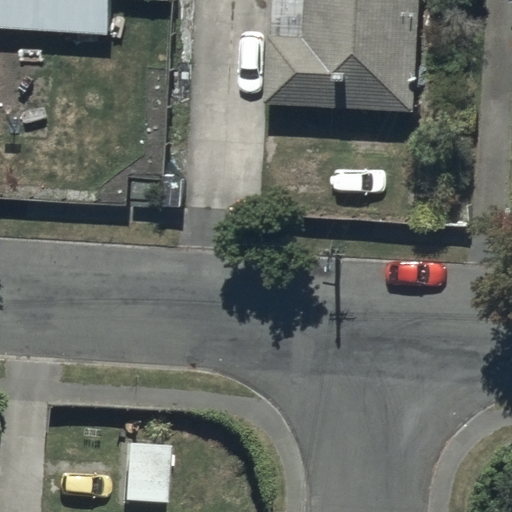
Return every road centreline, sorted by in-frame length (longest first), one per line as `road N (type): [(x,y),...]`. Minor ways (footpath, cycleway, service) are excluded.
road 1 (residential): [(0,298),(357,323)]
road 2 (residential): [(357,323),(351,511)]
road 3 (residential): [(357,323),(511,330)]
